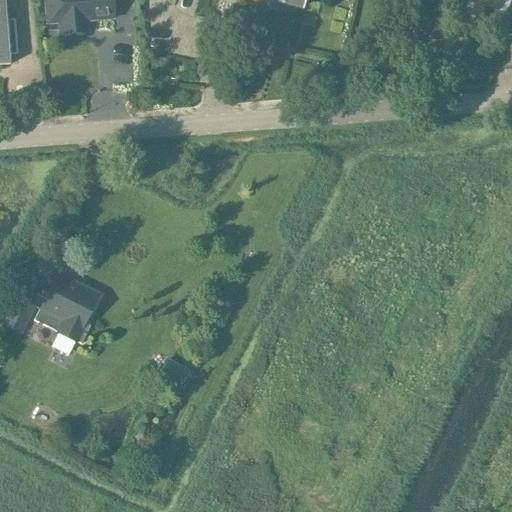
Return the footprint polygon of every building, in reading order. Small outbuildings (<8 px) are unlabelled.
[(0,0),(0,65),(9,65),(8,56),(16,55),(14,21),(5,22),(4,2),(22,1),(22,0),(0,0)] [(43,0),(45,24),(57,23),(58,35),(87,33),(86,21),(113,19),(111,0),(43,0)] [(266,0),(300,8),(302,0),(266,0)] [(470,0),(495,10),(499,0),(470,0)] [(71,282),(57,275),(33,321),(75,343),(76,343),(79,345),(89,327),(83,324),(98,295),(81,287),(80,288),(70,283),(71,282)] [(16,299),(2,327),(19,335),(32,308),(16,299)]
